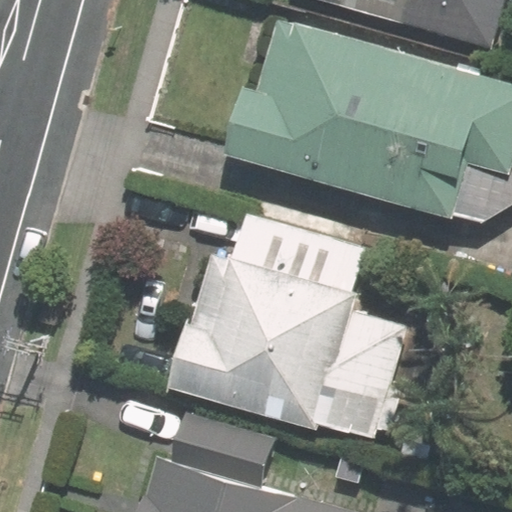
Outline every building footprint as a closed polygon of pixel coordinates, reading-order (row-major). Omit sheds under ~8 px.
[(365,0),(497,37),(507,0),(365,0)] [(511,80),(294,20),(273,92),(260,89),(244,147),(461,208),(478,149),(511,158),(511,80)] [(376,247),(256,213),(242,259),(228,256),(209,320),(200,319),(182,382),(326,422),(327,417),(379,432),(383,420),(396,425),(406,389),(393,386),(409,329),(357,314),(376,247)] [(436,443),(412,437),(407,459),(429,465),(436,443)] [(301,511),(305,497),(196,465),(185,504),(155,496),(150,511),(301,511)]
